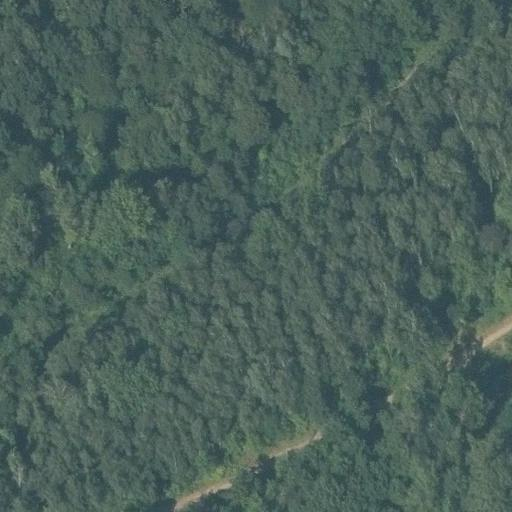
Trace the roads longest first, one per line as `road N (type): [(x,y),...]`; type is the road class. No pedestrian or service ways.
road 1 (track): [(511,5),(154,294),(0,374)]
road 2 (track): [(511,322),(314,438),(151,511)]
